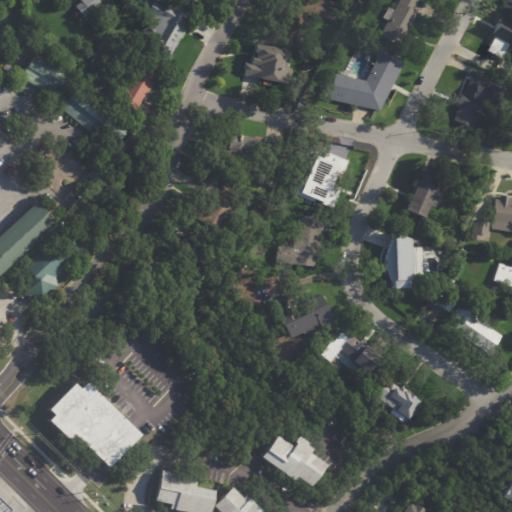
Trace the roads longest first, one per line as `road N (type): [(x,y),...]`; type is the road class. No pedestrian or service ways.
road 1 (residential): [(495,402),(358,302),(347,263),(392,140),(468,0)]
road 2 (residential): [(0,392),(46,328),(117,265),(156,196),(188,95),(241,0)]
road 3 (residential): [(188,95),(288,122),(511,157)]
road 4 (residential): [(408,457),(511,385)]
